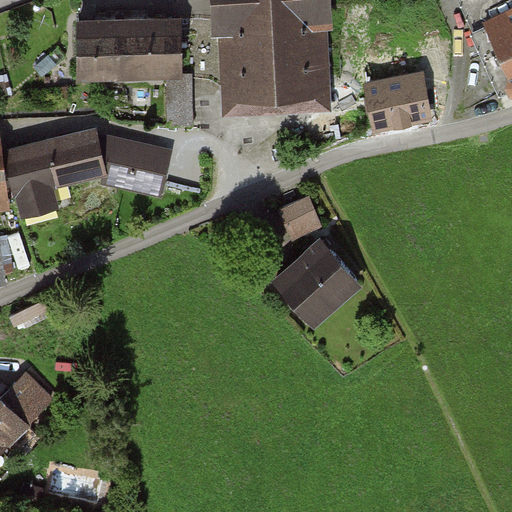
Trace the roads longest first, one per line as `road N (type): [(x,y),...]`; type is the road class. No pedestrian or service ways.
road 1 (residential): [(0,299),(342,156),(511,120)]
road 2 (unknown): [(270,187),(223,133),(209,0)]
road 3 (unknown): [(451,131),(464,35),(454,0)]
